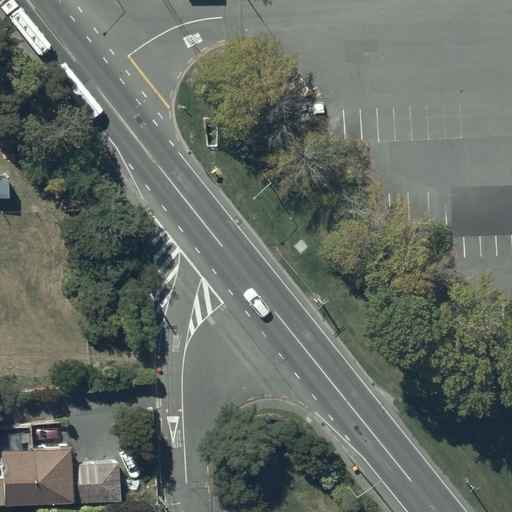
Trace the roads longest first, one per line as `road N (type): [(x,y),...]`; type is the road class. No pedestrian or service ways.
road 1 (trunk): [(263,296),(27,0)]
road 2 (trunk): [(436,511),(263,296)]
road 3 (unknown): [(420,0),(511,249)]
road 4 (residential): [(263,296),(199,344),(188,376),(194,511)]
road 5 (unknown): [(190,419),(0,426)]
